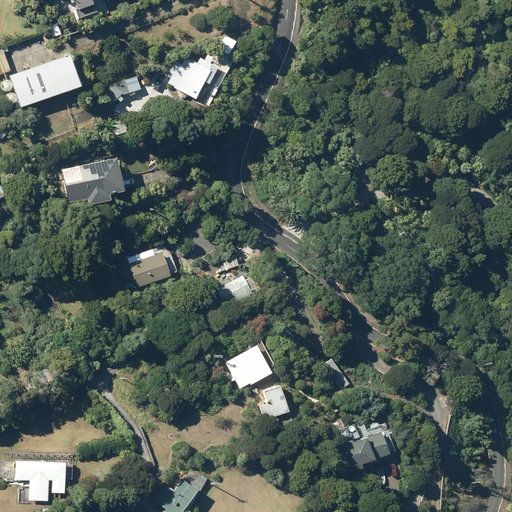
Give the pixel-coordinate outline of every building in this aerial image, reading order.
[(62,32),(76,27),(73,18),(63,22),(64,26),(60,27),(62,32)] [(53,36),(61,33),(58,25),(50,28),(53,36)] [(0,72),(10,69),(3,48),(0,48),(0,72)] [(21,103),(82,82),(71,51),(10,72),(21,103)] [(196,96),(211,67),(190,56),(180,73),(174,70),(171,76),(177,79),(174,85),(196,96)] [(217,67),(208,84),(217,89),(226,72),(217,67)] [(125,93),(141,87),(137,75),(121,80),(125,93)] [(0,124),(0,137),(2,140),(9,132),(0,124)] [(117,154),(76,164),(84,200),(88,200),(88,202),(111,196),(110,191),(125,187),(117,154)] [(214,234),(193,238),(198,258),(218,253),(214,234)] [(137,286),(171,274),(163,249),(155,252),(153,246),(126,256),(137,286)] [(254,275),(246,279),(243,274),(217,287),(227,306),(261,288),(254,275)] [(331,351),(323,333),(313,338),(322,356),(331,351)] [(257,341),(225,360),(231,371),(226,374),(231,382),(239,378),(243,385),(250,381),(251,383),(274,370),(257,341)] [(325,371),(339,390),(349,383),(336,364),(325,371)] [(266,419),(290,409),(280,384),(265,390),(269,401),(261,404),(266,419)] [(336,446),(346,473),(361,468),(360,465),(388,455),(380,434),(352,444),(351,441),(336,446)] [(29,499),(48,499),(49,477),(53,478),(53,490),(65,491),(66,458),(15,457),(15,477),(30,477),(29,499)] [(168,508),(173,511),(180,511),(198,486),(182,476),(174,488),(167,483),(156,499),(168,508)]
